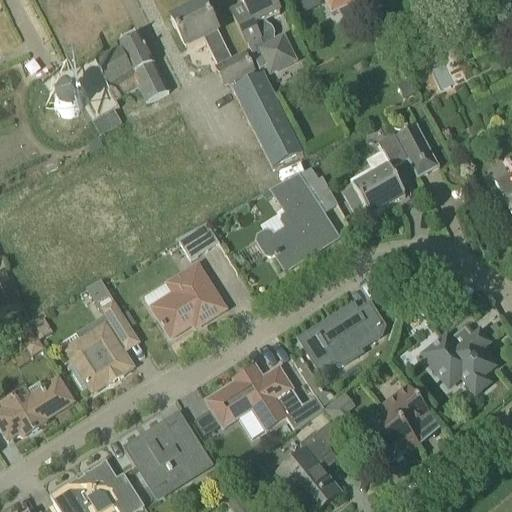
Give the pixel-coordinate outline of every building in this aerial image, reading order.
[(230,13),(229,13),(238,31),(248,51),(259,73),(265,70),(267,69),(268,73),(281,66),(285,55),(279,43),(276,44),(275,42),(274,41),(273,39),(273,37),(273,35),(272,32),(270,30),(268,29),(267,27),(266,24),(280,17),(279,15),(271,0),(238,0),(242,7),(230,13)] [(323,0),(325,4),(331,16),(354,5),(351,0),(323,0)] [(362,0),(368,9),(384,2),(383,0),(362,0)] [(511,0),(501,0),(507,12),(511,10),(511,0)] [(231,64),(212,23),(203,5),(171,21),(185,50),(203,42),(217,71),(216,71),(224,88),(233,83),(236,91),(232,93),(272,171),(302,156),(263,77),(255,81),(252,74),(252,73),(244,57),(231,64)] [(118,51),(95,62),(115,102),(138,91),(146,106),(169,96),(139,37),(117,48),(118,51)] [(40,83),(39,85),(44,87),(55,100),(53,106),(54,112),(58,117),(64,120),(70,120),(76,117),(80,112),(81,106),(80,100),(83,106),(93,123),(105,116),(119,109),(115,102),(95,62),(75,72),(59,80),(58,78),(58,72),(56,72),(56,78),(45,86),(40,83)] [(408,85),(398,90),(405,103),(414,98),(408,85)] [(416,128),(394,140),(407,164),(417,182),(439,170),(416,128)] [(353,192),(344,198),(354,216),(363,211),(368,220),(404,200),(389,172),(390,171),(391,173),(393,172),(407,164),(394,140),(378,149),(382,155),(383,157),(368,165),(372,172),(376,179),(354,191),(353,191),(352,192),(353,192)] [(258,240),(257,245),(266,259),(270,260),(274,257),(285,275),(305,262),(304,260),(310,256),(311,258),(337,242),(304,190),(310,186),(317,183),(311,172),(298,179),(268,194),(269,195),(271,194),(287,218),(283,220),(282,225),(286,232),(272,241),(270,237),(265,236),(258,240)] [(511,178),(495,187),(503,202),(511,219),(511,178)] [(177,244),(190,264),(217,247),(218,249),(219,248),(206,227),(175,244),(176,245),(177,244)] [(170,342),(192,328),(200,323),(203,327),(225,313),(197,268),(167,287),(173,297),(151,311),(170,342)] [(13,294),(16,293),(11,281),(8,282),(4,274),(0,275),(0,320),(1,323),(21,315),(13,294)] [(101,285),(88,293),(101,314),(114,306),(101,285)] [(370,337),(374,344),(381,340),(384,330),(370,307),(357,314),(353,308),(332,321),(334,323),(327,328),(325,325),(298,342),(319,376),(335,366),(338,371),(361,357),(355,346),(370,337)] [(35,341),(50,337),(45,316),(30,320),(35,341)] [(86,353),(70,363),(92,397),(108,387),(109,388),(123,379),(122,378),(133,371),(124,357),(111,337),(109,334),(114,331),(114,330),(109,333),(105,327),(90,337),(80,343),(86,353)] [(423,359),(440,380),(449,391),(461,380),(475,397),(488,386),(483,380),(493,371),(480,355),(488,348),(479,337),(458,354),(447,340),(423,359)] [(287,420),(295,434),(323,413),(316,401),(302,409),(278,371),(262,382),(255,370),(233,384),(234,386),(205,405),(210,414),(221,430),(222,432),(251,413),(265,434),(287,420)] [(44,424),(73,405),(58,382),(40,393),(43,397),(32,404),(25,392),(1,407),(4,412),(0,414),(0,432),(7,443),(19,436),(22,441),(46,426),(44,424)] [(369,426),(361,432),(365,437),(364,438),(373,448),(383,460),(389,467),(408,451),(411,455),(419,448),(408,434),(430,416),(407,389),(392,402),(380,411),(388,419),(373,431),(369,426)] [(210,414),(193,424),(203,441),(221,430),(210,414)] [(210,469),(188,435),(176,443),(166,426),(125,451),(153,494),(186,474),(190,481),(210,469)] [(286,428),(275,436),(280,443),(291,436),(286,428)] [(323,475),(324,475),(323,474),(322,474),(315,466),(331,453),(316,434),(299,448),(304,454),(270,482),(270,483),(277,477),(295,498),(292,500),(293,501),(297,498),(308,511),(321,511),(341,496),(341,495),(340,496),(323,475)] [(142,511),(144,511),(123,478),(116,482),(105,464),(100,467),(101,468),(89,476),(88,475),(83,478),(84,480),(78,484),(77,482),(49,499),(57,511),(108,511),(113,510),(114,511),(142,511)]
